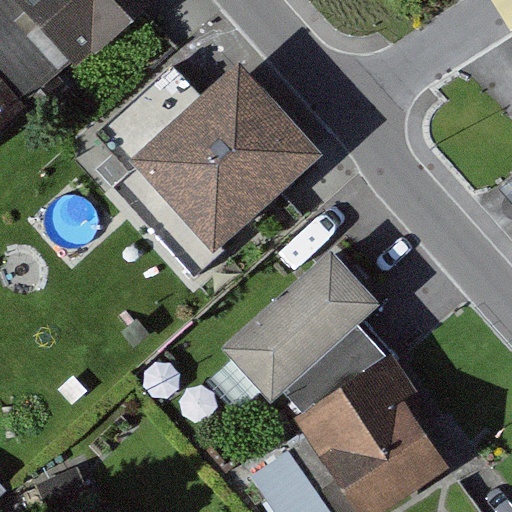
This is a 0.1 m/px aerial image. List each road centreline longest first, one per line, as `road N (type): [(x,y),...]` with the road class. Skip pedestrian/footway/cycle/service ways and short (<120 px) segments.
road 1 (residential): [(346,107),(511,304)]
road 2 (residential): [(511,2),(346,107)]
road 3 (residential): [(250,0),(346,107)]
